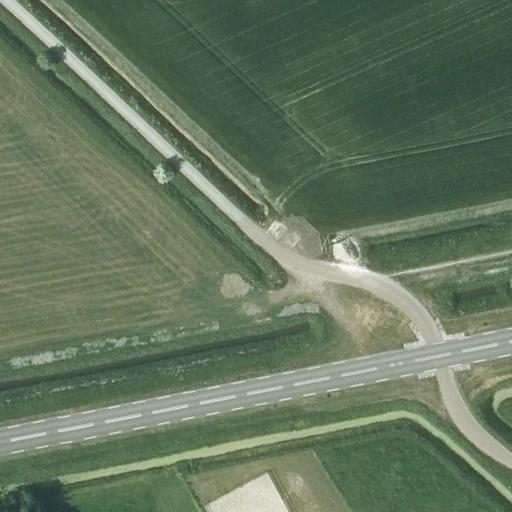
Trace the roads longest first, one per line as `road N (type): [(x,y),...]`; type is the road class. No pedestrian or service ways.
road 1 (residential): [(391,365),(6,0)]
road 2 (primary): [(0,443),(391,365)]
road 3 (residential): [(511,460),(391,365)]
road 4 (primary): [(391,365),(511,341)]
